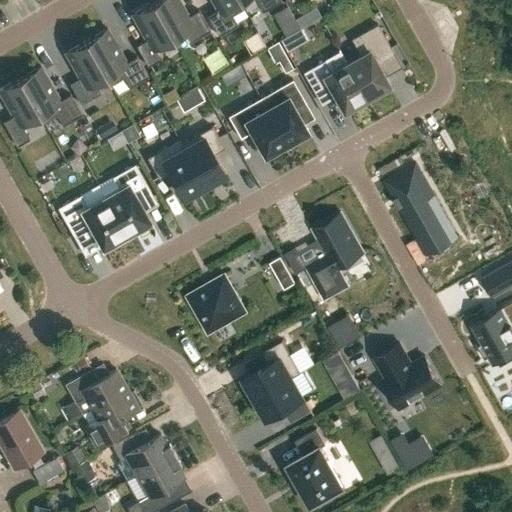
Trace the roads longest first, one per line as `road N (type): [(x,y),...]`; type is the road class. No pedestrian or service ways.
road 1 (residential): [(511,448),(345,152)]
road 2 (residential): [(345,152),(71,309)]
road 3 (residential): [(261,511),(180,372),(71,309)]
road 4 (residential): [(407,0),(441,57),(445,89),(345,152)]
road 5 (residential): [(71,309),(0,182)]
